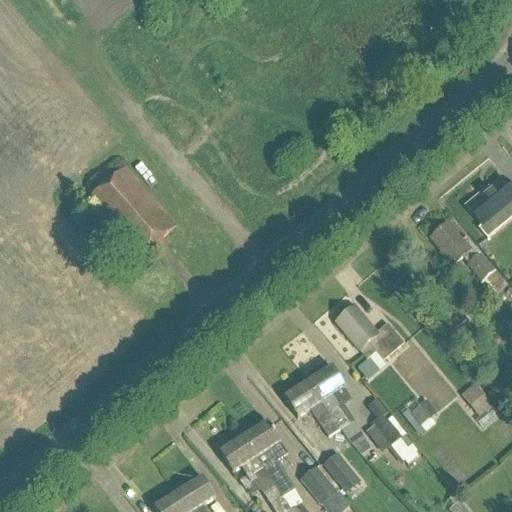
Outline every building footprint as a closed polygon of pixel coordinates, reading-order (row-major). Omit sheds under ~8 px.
[(87,205),(138,264),(177,231),(126,171),(87,205)] [(478,232),(487,243),(511,222),(511,219),(506,212),(511,206),(511,194),(502,182),(490,192),(488,190),(465,209),(481,229),(478,232)] [(485,283),(498,297),(508,288),(495,274),(466,241),(462,244),(448,227),(430,242),(453,269),(463,260),(468,266),(466,268),(482,285),(485,283)] [(478,317),(488,308),(475,291),(465,301),(478,317)] [(511,294),(511,292),(500,301),(511,314),(511,294)] [(368,349),(382,366),(404,349),(388,329),(377,337),(355,311),(335,327),(359,356),(368,349)] [(446,326),(458,342),(473,331),(460,315),(446,326)] [(437,338),(458,363),(466,357),(444,331),(437,338)] [(342,432),(348,443),(362,435),(352,415),(345,419),(339,408),(351,402),(345,391),(332,371),(308,386),(339,433),(342,432)] [(328,440),(339,433),(308,386),(284,402),(297,422),(313,412),(328,440)] [(494,408),(475,386),(461,398),(480,420),(494,408)] [(432,420),(416,402),(406,411),(421,429),(432,420)] [(402,439),(384,416),(373,425),(391,447),(402,439)] [(268,426),(244,442),(282,503),(295,494),(277,465),(287,459),(280,447),(268,426)] [(391,449),(404,464),(417,452),(405,438),(391,449)] [(244,442),(219,457),(232,477),(241,472),(250,486),(255,484),(272,511),(295,511),(294,511),(287,511),(282,503),(244,442)] [(337,458),(323,470),(346,498),(360,486),(337,458)] [(301,484),(321,509),(336,497),(316,472),(301,484)] [(187,511),(201,511),(215,503),(202,482),(178,497),(187,511)] [(187,511),(178,497),(154,511),(187,511)]
